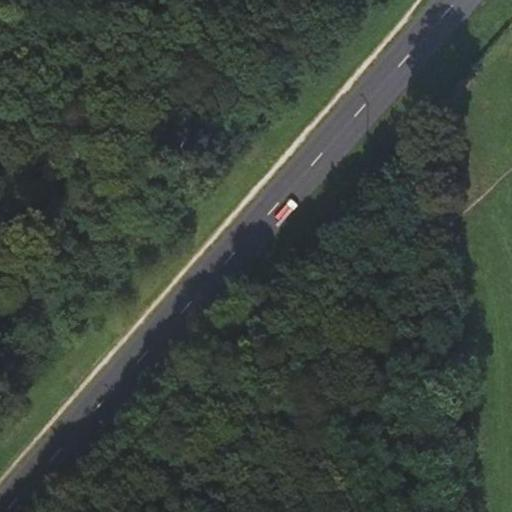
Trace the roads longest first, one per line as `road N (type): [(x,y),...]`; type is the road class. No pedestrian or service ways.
road 1 (secondary): [(0,504),(444,0)]
road 2 (track): [(0,247),(288,0)]
